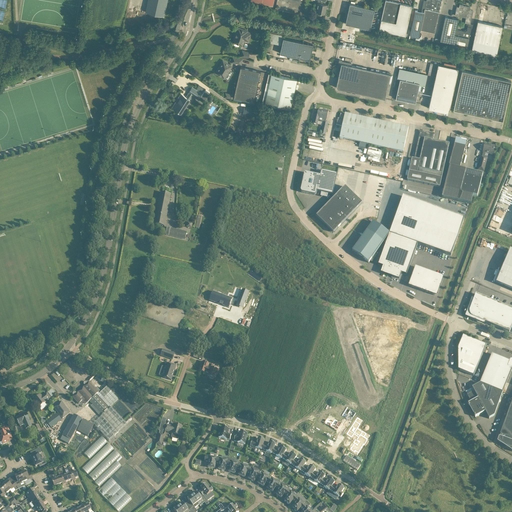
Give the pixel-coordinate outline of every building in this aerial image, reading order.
[(167,0),(148,0),(145,12),(164,16),(167,0)] [(316,12),(320,13),(325,14),(327,5),(323,4),(323,0),(326,1),(325,0),(317,0),(316,7),(317,7),(316,12)] [(386,0),(385,0),(383,10),(379,30),(405,35),(412,6),(386,0)] [(410,35),(418,37),(420,29),(435,32),(442,0),(440,0),(426,0),(424,10),(424,9),(422,11),(421,12),(415,10),(410,35)] [(345,23),(350,24),(370,29),(374,9),(350,4),(345,23)] [(455,15),(458,16),(459,12),(467,14),(465,23),(470,24),(473,10),(470,10),(470,7),(465,6),(463,6),(463,5),(459,4),(458,9),(456,9),(455,15)] [(467,50),(469,38),(472,28),(467,27),(467,30),(464,31),(455,29),(458,19),(445,16),(440,40),(452,43),(452,46),(467,50)] [(471,51),(496,56),(503,26),(478,21),(471,51)] [(234,42),(242,45),(244,45),(245,40),(248,41),(251,33),(246,32),(247,31),(238,28),(234,42)] [(267,42),(282,45),(280,53),(299,57),(299,58),(310,60),(313,44),(303,42),(283,38),(284,36),(269,32),(267,42)] [(216,73),(221,76),(223,78),(224,77),(224,78),(232,66),(223,61),(220,66),(220,65),(219,68),(216,73)] [(339,73),(339,75),(388,86),(390,74),(351,65),(352,63),(351,63),(341,61),(339,62),(337,72),(337,73),(339,73)] [(438,64),(429,103),(428,108),(448,113),(458,68),(438,64)] [(234,97),(254,101),(261,71),(240,67),(234,97)] [(453,109),(503,120),(511,81),(462,70),(453,109)] [(271,74),(265,103),(290,109),(297,79),(271,74)] [(388,86),(339,75),(336,86),(337,88),(385,99),(388,86)] [(400,79),(396,95),(395,100),(401,99),(415,103),(419,83),(400,79)] [(174,108),(178,110),(181,112),(190,99),(189,99),(192,95),(197,98),(201,92),(192,87),(189,92),(189,93),(186,97),(181,94),(178,98),(179,99),(174,108)] [(206,89),(201,97),(205,100),(210,92),(206,89)] [(244,106),(242,114),(252,116),(254,108),(244,106)] [(317,125),(323,126),(321,135),(325,136),(328,124),(325,123),(326,119),(327,120),(327,116),(329,111),(325,110),(325,111),(318,110),(317,115),(315,115),(314,119),(313,124),(317,125)] [(340,138),(358,142),(363,118),(345,114),(345,115),(340,114),(339,120),(338,120),(336,125),(342,126),(340,138)] [(267,118),(258,159),(282,164),(291,123),(267,118)] [(367,144),(380,147),(386,123),(363,118),(358,142),(360,143),(359,148),(366,149),(367,144)] [(386,123),(380,147),(403,152),(408,128),(386,123)] [(420,158),(420,160),(412,159),(407,180),(440,187),(449,144),(433,141),(434,135),(433,134),(423,131),(420,133),(415,156),(415,157),(420,158)] [(444,188),(442,197),(471,204),(473,196),(477,197),(482,177),(486,179),(488,174),(483,173),(484,171),(487,158),(488,154),(493,155),(495,146),(487,145),(485,145),(483,152),(482,157),(481,157),(478,170),(477,173),(460,168),(465,147),(467,141),(456,138),(454,144),(449,166),(450,166),(444,188)] [(382,149),(368,147),(366,157),(381,159),(382,149)] [(321,172),(320,176),(313,175),(304,173),(301,191),(301,192),(302,193),(314,196),(315,195),(316,195),(316,194),(317,192),(332,196),(337,175),(321,172)] [(345,187),(317,216),(334,232),(362,203),(345,187)] [(171,195),(166,194),(161,193),(154,225),(165,227),(168,211),(171,195)] [(389,234),(378,265),(384,267),(382,273),(399,279),(401,273),(406,275),(418,244),(451,256),(464,218),(403,196),(389,234)] [(367,231),(352,251),(369,263),(383,242),(389,234),(373,222),(367,231)] [(166,235),(185,239),(187,232),(167,227),(166,235)] [(511,251),(510,251),(500,273),(498,272),(499,271),(498,271),(494,282),(500,284),(501,284),(511,288),(511,251)] [(408,286),(434,295),(435,295),(437,294),(437,293),(443,277),(415,267),(408,286)] [(217,294),(214,302),(220,304),(219,305),(220,305),(220,304),(222,305),(222,306),(223,306),(223,305),(229,308),(232,299),(217,294)] [(241,294),(238,301),(244,303),(247,296),(241,294)] [(483,322),(509,332),(511,325),(511,309),(476,294),(473,301),(472,301),(469,310),(470,310),(469,312),(469,313),(470,314),(470,315),(471,316),(472,317),(473,317),(473,318),(483,322)] [(202,311),(205,299),(200,298),(197,310),(202,311)] [(458,370),(473,376),(483,353),(474,349),(476,345),(462,339),(458,348),(458,370)] [(163,350),(161,356),(172,360),(174,354),(163,350)] [(480,383),(502,392),(511,369),(511,362),(510,362),(510,361),(509,361),(509,362),(492,354),(480,383)] [(203,362),(201,366),(199,371),(205,373),(205,372),(209,373),(208,376),(210,377),(210,378),(211,379),(212,379),(213,379),(213,378),(215,379),(217,375),(219,370),(211,368),(210,370),(206,369),(208,364),(203,362)] [(168,363),(163,378),(171,380),(176,365),(168,363)] [(73,396),(73,398),(79,404),(86,405),(89,401),(93,404),(91,406),(100,416),(102,414),(104,412),(105,413),(97,421),(94,424),(97,427),(109,441),(127,424),(111,408),(108,411),(107,409),(109,408),(118,399),(107,387),(102,391),(100,393),(96,390),(94,390),(94,388),(90,383),(88,383),(84,386),(84,388),(82,388),(79,391),(79,393),(77,393),(73,396)] [(502,392),(480,383),(472,388),(472,387),(474,391),(467,395),(469,399),(471,398),(473,401),(468,404),(469,406),(470,405),(475,414),(474,415),(475,417),(485,412),(489,419),(494,416),(502,392)] [(34,400),(39,408),(46,403),(45,402),(46,401),(50,398),(47,393),(41,397),(40,395),(34,400)] [(511,401),(500,435),(501,435),(500,437),(499,437),(497,442),(511,451),(511,401)] [(54,407),(62,419),(70,413),(61,402),(54,407)] [(350,410),(346,417),(351,421),(356,414),(350,410)] [(16,418),(18,422),(19,424),(20,426),(24,425),(25,429),(32,426),(29,420),(29,419),(26,412),(21,415),(21,416),(16,418)] [(61,419),(57,414),(47,421),(51,427),(61,419)] [(74,415),(72,419),(60,440),(68,444),(80,424),(82,419),(74,415)] [(329,415),(324,423),(336,432),(342,423),(329,415)] [(357,418),(346,434),(351,437),(354,433),(358,437),(357,439),(355,438),(353,442),(354,443),(350,449),(357,454),(370,435),(363,430),(362,430),(358,427),(362,421),(357,418)] [(40,441),(41,443),(46,441),(45,438),(39,424),(33,427),(40,441)] [(172,433),(172,434),(171,437),(172,438),(177,440),(179,439),(180,435),(182,436),(183,435),(184,433),(183,432),(181,431),(182,427),(175,425),(174,427),(167,425),(165,431),(172,433)] [(1,437),(0,437),(0,442),(0,443),(0,444),(3,446),(3,444),(8,442),(7,440),(9,439),(7,435),(11,433),(9,429),(8,426),(1,429),(2,432),(1,432),(2,434),(1,437)] [(228,434),(229,429),(221,427),(219,438),(226,440),(227,439),(230,440),(231,435),(228,434)] [(245,445),(248,434),(240,432),(239,437),(235,436),(234,441),(237,442),(237,443),(245,445)] [(156,444),(161,446),(164,435),(159,433),(156,444)] [(121,457),(101,437),(83,454),(90,461),(81,470),(101,489),(97,493),(116,511),(121,511),(132,500),(111,478),(122,467),(117,462),(121,457)] [(256,449),(261,450),(263,444),(264,440),(258,439),(257,442),(252,441),(250,448),(255,449),(256,449)] [(266,452),(271,454),(274,448),(276,445),(275,445),(275,444),(273,443),(273,444),(270,442),(268,446),(263,444),(261,450),(261,451),(266,453),(266,452)] [(276,456),(281,459),(285,454),(286,450),(281,447),(279,451),(274,448),(271,454),(271,455),(276,457),(276,456)] [(39,449),(32,452),(34,456),(31,457),(31,458),(31,459),(32,462),(33,461),(35,467),(39,465),(40,467),(46,464),(44,459),(42,460),(39,454),(41,453),(39,449)] [(286,462),(290,465),(294,460),(297,457),(291,453),(289,456),(285,454),(281,459),(281,460),(285,463),(286,462)] [(214,469),(215,465),(216,458),(210,457),(206,456),(204,463),(209,464),(208,468),(214,469)] [(225,471),(226,467),(227,461),(221,459),(216,457),(216,458),(215,465),(219,466),(218,469),(222,470),(222,471),(224,472),(224,471),(225,471)] [(295,468),(300,471),(304,466),(306,463),(306,462),(304,461),(301,459),(299,463),(294,460),(290,465),(290,466),(295,469),(295,468)] [(235,474),(236,470),(237,464),(232,462),(232,461),(227,460),(227,461),(226,467),(230,468),(229,472),(235,474)] [(245,477),(246,474),(248,468),(243,466),(243,465),(238,463),(237,464),(236,470),(240,471),(239,475),(245,477)] [(248,468),(246,474),(250,475),(248,479),(252,480),(251,481),(253,482),(254,481),(254,482),(256,478),(259,471),(260,469),(249,464),(248,468)] [(305,475),(310,478),(313,473),(316,470),(310,466),(308,469),(304,466),(300,471),(300,472),(304,475),(305,475)] [(72,468),(69,469),(74,481),(76,480),(75,479),(78,478),(77,473),(76,471),(73,472),(72,468)] [(21,471),(20,472),(25,482),(30,479),(30,480),(33,479),(30,473),(28,475),(26,471),(22,473),(21,471)] [(62,471),(60,472),(64,484),(66,483),(66,482),(69,481),(66,475),(65,472),(62,473),(62,471)] [(265,483),(268,477),(263,474),(264,474),(259,471),(256,478),(260,480),(258,483),(264,486),(265,483)] [(17,487),(18,489),(26,485),(25,482),(20,472),(18,473),(19,475),(15,477),(17,480),(13,482),(17,487)] [(314,481),(319,484),(323,479),(325,476),(320,472),(318,476),(313,473),(310,478),(309,479),(314,482),(314,481)] [(59,485),(57,478),(54,479),(52,475),(50,476),(55,488),(57,487),(56,486),(59,485)] [(273,492),(275,489),(278,483),(273,480),(273,479),(269,476),(268,477),(265,483),(269,485),(267,488),(273,492)] [(324,487),(329,491),(333,486),(335,482),(329,479),(327,482),(323,479),(319,484),(319,485),(323,488),(324,487)] [(3,482),(2,483),(9,492),(10,491),(12,493),(16,490),(16,491),(18,489),(17,487),(13,482),(10,484),(8,481),(5,484),(3,482)] [(281,498),(283,495),(287,489),(282,486),(283,485),(278,482),(278,483),(275,489),(278,491),(276,494),(281,498)] [(9,492),(2,483),(0,485),(2,486),(0,487),(0,490),(1,492),(0,492),(0,495),(3,498),(5,496),(4,496),(9,492)] [(208,488),(205,484),(201,488),(202,489),(200,491),(207,501),(214,496),(211,492),(212,492),(211,492),(213,490),(210,487),(208,488)] [(333,486),(329,491),(328,491),(333,495),(333,494),(338,497),(339,497),(341,498),(343,494),(341,493),(344,489),(339,485),(337,488),(333,486)] [(26,494),(29,498),(37,493),(36,493),(33,489),(26,494)] [(289,504),(292,501),(296,496),(291,493),(292,492),(287,489),(283,495),(287,497),(284,500),(289,504)] [(196,492),(192,495),(197,503),(198,504),(203,500),(207,505),(209,503),(207,501),(200,492),(198,494),(196,492)] [(29,498),(32,502),(40,497),(37,493),(29,498)] [(297,511),(300,509),(307,501),(302,497),(298,493),(296,496),(292,501),(295,504),(292,507),(295,509),(294,510),(296,511),(297,511)] [(189,501),(187,503),(191,509),(193,511),(197,511),(198,511),(195,508),(199,505),(198,504),(197,503),(192,495),(187,499),(189,501)] [(32,502),(34,507),(42,502),(40,497),(32,502)] [(311,511),(312,511),(308,508),(311,505),(307,501),(300,509),(303,511),(302,511),(311,511)] [(34,507),(37,511),(45,506),(42,502),(34,507)] [(85,504),(83,505),(86,511),(89,511),(92,510),(88,503),(85,505),(85,504)] [(183,503),(178,506),(183,511),(189,511),(190,511),(189,511),(193,511),(191,509),(187,503),(185,505),(183,503)]
